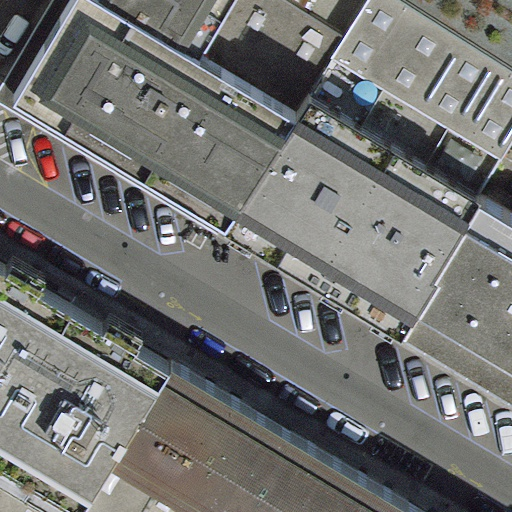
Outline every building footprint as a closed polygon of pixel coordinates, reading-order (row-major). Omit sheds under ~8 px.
[(227,217),(297,110),(200,51),(114,0),(71,0),(16,91),(142,166),(227,217)] [(114,0),(200,51),(231,0),(114,0)] [(345,35),(291,0),(231,0),(200,51),(297,110),(311,88),(345,35)] [(291,0),(345,35),(367,0),(291,0)] [(367,0),(345,35),(311,88),(483,191),(511,142),(511,64),(408,0),(367,0)] [(511,0),(408,0),(511,64),(511,0)] [(406,323),(483,191),(311,88),(297,110),(227,217),(325,276),(406,323)] [(511,388),(511,208),(483,191),(406,323),(467,361),(511,388)] [(0,422),(73,302),(22,271),(0,258),(0,422)] [(115,454),(172,360),(122,330),(73,302),(0,422),(0,455),(83,504),(115,454)] [(429,511),(241,400),(172,360),(115,454),(211,511),(429,511)] [(211,511),(115,454),(83,504),(78,511),(211,511)] [(0,455),(0,511),(78,511),(83,504),(0,455)]
